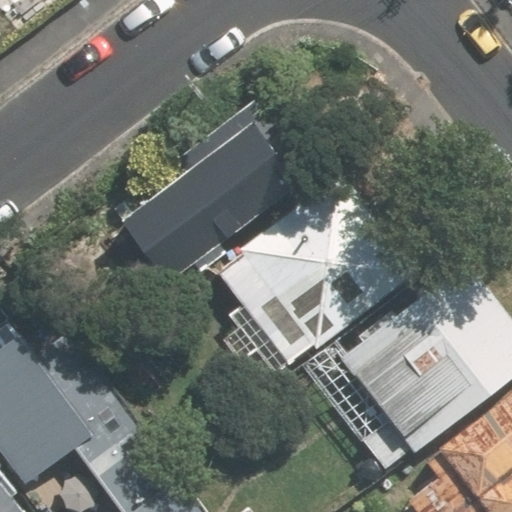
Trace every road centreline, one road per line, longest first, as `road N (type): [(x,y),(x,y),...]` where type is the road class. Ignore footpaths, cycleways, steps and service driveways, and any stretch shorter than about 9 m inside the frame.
road 1 (residential): [(237,0),(0,179)]
road 2 (residential): [(511,126),(409,0)]
